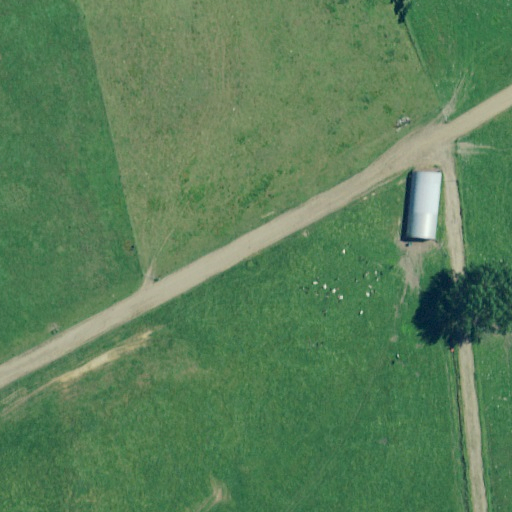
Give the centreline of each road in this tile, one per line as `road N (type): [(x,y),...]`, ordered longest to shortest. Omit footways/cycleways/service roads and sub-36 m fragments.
road 1 (track): [(0,372),(511,90)]
road 2 (track): [(444,131),(478,511)]
